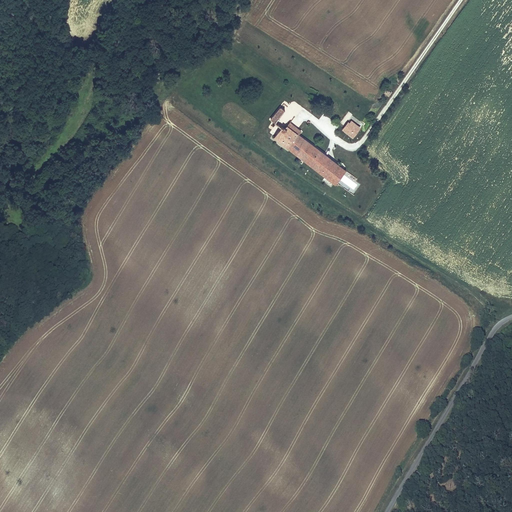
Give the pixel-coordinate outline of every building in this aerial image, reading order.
[(280,107),(270,120),(275,124),(286,111),(280,107)] [(354,134),(358,130),(348,122),(343,128),(346,131),(349,129),(354,134)] [(333,161),(301,137),(303,134),(297,129),(295,132),(287,127),(285,131),(282,128),(275,138),(323,175),(333,161)] [(337,185),(347,172),(333,161),(323,175),(337,185)] [(372,195),(378,189),(375,186),(369,193),(372,195)]
